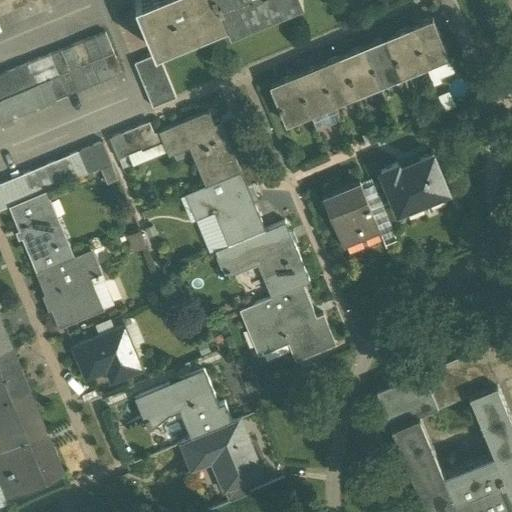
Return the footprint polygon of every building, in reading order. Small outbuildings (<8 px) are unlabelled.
[(0,0),(0,13),(31,0),(0,0)] [(136,0),(135,1),(155,49),(227,19),(219,0),(136,0)] [(219,0),(227,19),(230,26),(293,0),(219,0)] [(448,56),(432,16),(408,26),(424,66),(448,56)] [(408,26),(385,36),(401,75),(424,66),(408,26)] [(114,51),(106,31),(94,35),(103,56),(114,51)] [(94,35),(83,40),(92,60),(103,56),(94,35)] [(385,36),(362,45),(378,85),(401,75),(385,36)] [(92,60),(83,40),(72,45),(80,65),(92,60)] [(72,45),(61,49),(69,70),(80,65),(72,45)] [(362,45),(339,55),(355,94),(378,85),(362,45)] [(69,70),(61,49),(50,54),(59,74),(69,70)] [(114,51),(103,56),(111,76),(122,71),(114,51)] [(176,97),(158,52),(134,62),(152,106),(176,97)] [(50,54),(28,63),(36,83),(47,79),(59,74),(50,54)] [(339,55),(316,64),(332,104),(355,94),(339,55)] [(103,56),(92,60),(100,80),(111,76),(103,56)] [(92,60),(80,65),(89,85),(100,80),(92,60)] [(28,63),(6,72),(14,92),(36,83),(28,63)] [(332,104),(316,64),(293,74),(309,113),(332,104)] [(89,85),(80,65),(69,70),(78,90),(89,85)] [(69,70),(59,74),(67,94),(78,90),(69,70)] [(6,72),(0,74),(0,98),(14,92),(6,72)] [(59,74),(47,79),(56,99),(67,94),(59,74)] [(309,113),(293,74),(269,84),(286,123),(309,113)] [(47,79),(36,83),(45,103),(56,99),(47,79)] [(14,92),(0,98),(0,120),(0,122),(45,103),(36,83),(14,92)] [(240,170),(222,127),(216,130),(208,109),(158,130),(167,152),(189,143),(206,184),(240,170)] [(149,121),(133,127),(142,148),(158,141),(149,121)] [(142,148),(133,127),(121,132),(130,153),(142,148)] [(121,132),(109,137),(118,158),(130,153),(121,132)] [(111,162),(102,140),(90,145),(100,167),(111,162)] [(100,167),(90,145),(79,150),(88,172),(100,167)] [(88,172),(79,150),(67,155),(76,177),(88,172)] [(432,153),(399,167),(397,163),(381,170),(393,200),(398,211),(399,210),(448,190),(432,153)] [(67,155),(55,159),(65,182),(76,177),(67,155)] [(55,159),(44,164),(53,187),(65,182),(55,159)] [(53,187),(44,164),(32,169),(41,191),(47,189),(53,187)] [(32,169),(21,174),(30,196),(41,191),(32,169)] [(265,229),(240,170),(206,184),(184,193),(193,214),(213,206),(229,244),(265,229)] [(21,174),(9,179),(18,201),(30,196),(21,174)] [(9,179),(0,182),(0,190),(7,206),(10,205),(18,201),(9,179)] [(360,179),(322,194),(343,246),(381,230),(360,179)] [(18,201),(10,205),(37,270),(74,255),(47,189),(41,191),(30,196),(18,201)] [(393,200),(382,204),(390,224),(402,219),(399,210),(398,211),(393,200)] [(309,279),(285,220),(265,229),(229,244),(216,249),(226,275),(232,273),(230,269),(259,257),(274,294),(303,282),(309,279)] [(74,255),(37,270),(60,325),(102,307),(89,275),(100,271),(91,248),(74,255)] [(274,294),(240,308),(256,347),(286,335),(295,359),(335,342),(323,312),(316,315),(303,282),(274,294)] [(0,352),(11,348),(0,322),(0,352)] [(124,324),(72,345),(85,376),(115,363),(121,376),(142,367),(124,324)] [(511,331),(474,348),(481,364),(511,350),(511,331)] [(11,348),(0,352),(0,400),(28,389),(11,348)] [(474,348),(422,369),(437,405),(468,392),(489,383),(481,364),(474,348)] [(511,350),(481,364),(489,383),(496,381),(511,373),(511,350)] [(219,405),(204,368),(135,397),(144,419),(145,419),(149,428),(153,426),(151,421),(180,409),(191,436),(232,420),(225,403),(219,405)] [(422,369),(376,389),(391,424),(419,413),(437,405),(422,369)] [(511,418),(496,381),(489,383),(468,392),(492,450),(442,470),(419,413),(391,424),(427,511),(459,511),(454,498),(479,487),(480,488),(500,479),(501,480),(504,478),(511,497),(511,418)] [(28,389),(0,400),(0,440),(3,447),(12,444),(45,431),(28,389)] [(241,437),(234,419),(232,420),(191,436),(181,441),(192,468),(197,466),(194,460),(217,451),(222,463),(218,464),(227,487),(247,479),(262,472),(246,435),(241,437)] [(45,431),(12,444),(3,447),(0,448),(0,475),(1,475),(9,495),(63,473),(45,431)] [(511,511),(511,497),(504,478),(501,480),(500,479),(480,488),(479,487),(454,498),(459,511),(511,511)] [(227,487),(224,488),(229,499),(251,490),(247,479),(227,487)]
